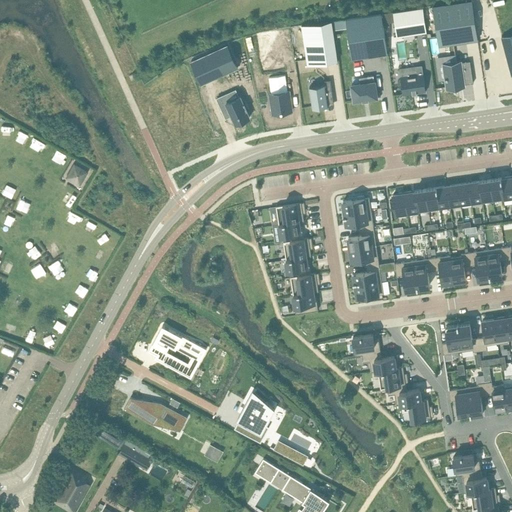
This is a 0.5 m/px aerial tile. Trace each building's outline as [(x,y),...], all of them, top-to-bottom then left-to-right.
[(472,0),(469,0),(433,6),(439,45),(478,39),(472,0)] [(423,7),(393,12),(394,20),(397,36),(427,31),(423,7)] [(393,12),(381,14),(383,21),(394,20),(393,12)] [(381,14),(381,13),(346,18),(352,58),(387,53),(383,21),(381,14)] [(338,60),(332,20),(302,25),(308,65),(338,60)] [(291,28),(257,33),(263,73),(297,68),(291,28)] [(511,33),(501,36),(507,56),(511,75),(511,33)] [(227,44),(190,60),(201,83),(237,66),(227,44)] [(473,82),(470,60),(460,62),(460,61),(444,63),(448,88),(458,87),(457,85),(473,82)] [(188,65),(154,80),(164,103),(199,88),(188,65)] [(417,74),(401,76),(404,94),(425,91),(423,73),(422,65),(415,66),(417,74)] [(368,82),(352,85),(354,101),(362,100),(362,101),(369,100),(369,99),(377,97),(375,81),(375,82),(374,76),(368,77),(368,82)] [(331,81),(325,82),(325,84),(309,86),(313,108),(322,107),(321,105),(334,103),(331,81)] [(289,92),(269,94),(272,114),(292,111),(289,92)] [(226,93),(217,98),(223,113),(230,110),(236,123),(250,117),(246,110),(248,109),(245,102),(243,103),(240,96),(229,100),(226,93)] [(197,130),(207,125),(199,108),(188,113),(189,116),(175,122),(178,129),(177,130),(178,130),(181,137),(180,137),(182,137),(186,146),(201,139),(197,130)] [(74,165),(67,177),(68,176),(71,178),(71,179),(75,182),(76,181),(79,183),(78,184),(79,184),(86,172),(85,172),(85,173),(81,171),(82,170),(78,167),(77,168),(74,166),(74,165)] [(511,196),(511,177),(511,176),(505,177),(505,178),(502,178),(501,177),(504,196),(503,196),(504,197),(511,196)] [(504,196),(501,177),(501,178),(490,179),(493,198),(503,196),(504,196)] [(493,198),(490,179),(479,181),(482,200),(493,198)] [(482,200),(479,181),(469,182),(471,201),(482,200)] [(471,201),(469,182),(458,184),(461,203),(471,201)] [(461,203),(458,184),(447,185),(450,204),(461,203)] [(450,204),(447,185),(437,187),(439,206),(450,204)] [(439,206),(437,187),(436,187),(426,189),(429,208),(439,206)] [(429,208),(426,189),(415,190),(415,191),(418,209),(429,208)] [(415,191),(411,192),(411,191),(404,192),(407,212),(418,210),(418,209),(415,191)] [(407,212),(404,192),(397,193),(397,194),(393,195),(394,205),(393,205),(394,214),(407,212)] [(344,213),(371,209),(369,197),(365,198),(364,195),(357,196),(358,199),(343,201),(344,213)] [(304,220),(301,202),(276,205),(279,224),(299,221),(304,220)] [(374,227),(371,209),(344,213),(345,215),(343,216),(343,217),(344,217),(345,225),(360,223),(361,229),(374,227)] [(300,226),(299,221),(279,224),(282,242),(284,242),(284,241),(303,238),(302,225),(300,226)] [(376,245),(374,227),(361,229),(362,235),(348,237),(350,249),(376,245)] [(309,237),(303,238),(284,241),(284,242),(286,259),(306,256),(311,256),(309,237)] [(379,263),(376,245),(350,249),(352,261),(365,259),(366,265),(379,263)] [(506,259),(504,247),(486,249),(490,277),(491,277),(491,276),(502,274),(500,260),(506,259)] [(490,277),(486,249),(468,252),(470,265),(476,264),(478,279),(484,278),(484,277),(490,276),(490,277)] [(470,265),(468,252),(461,253),(462,255),(451,257),(450,257),(454,281),(466,279),(464,266),(470,265)] [(450,257),(451,257),(451,255),(432,257),(434,270),(440,269),(442,283),(454,281),(450,257)] [(307,261),(306,256),(286,259),(288,270),(291,270),(292,276),(311,274),(311,273),(309,261),(307,261)] [(434,270),(432,257),(414,260),(418,287),(430,285),(428,271),(434,270)] [(418,287),(414,260),(395,263),(397,276),(404,275),(406,290),(412,289),(412,288),(417,287),(417,288),(418,287)] [(382,282),(379,263),(366,265),(367,271),(352,274),(353,282),(353,283),(355,283),(355,285),(382,282)] [(316,272),(311,273),(311,274),(292,276),(291,276),(293,294),(313,291),(313,292),(319,291),(316,272)] [(384,293),(382,282),(355,285),(357,297),(372,295),(372,298),(379,297),(379,294),(384,293)] [(314,297),(313,292),(313,291),(293,294),(296,313),(318,309),(316,297),(314,297)] [(505,317),(506,317),(506,316),(498,317),(498,318),(494,319),(497,343),(509,341),(509,337),(508,337),(505,317)] [(497,343),(494,319),(482,321),(484,336),(478,337),(480,350),(487,349),(486,345),(497,343)] [(480,350),(478,337),(472,338),(470,321),(464,322),(464,323),(458,324),(458,323),(462,351),(473,349),(473,351),(480,350)] [(462,351),(458,323),(457,323),(457,324),(446,326),(448,340),(448,342),(442,343),(443,354),(462,351)] [(163,325),(149,350),(157,355),(155,358),(177,370),(183,360),(166,351),(170,344),(186,353),(192,356),(183,373),(191,377),(207,348),(163,325)] [(381,351),(379,339),(374,339),(373,334),(353,336),(356,355),(362,354),(381,351)] [(382,358),(381,351),(362,354),(363,362),(370,361),(371,371),(378,370),(396,367),(394,356),(382,358)] [(403,366),(396,367),(378,370),(381,388),(387,387),(406,384),(403,366)] [(504,386),(504,383),(492,385),(492,381),(485,382),(487,395),(493,394),(495,410),(507,408),(504,386)] [(487,395),(485,382),(478,383),(478,385),(467,387),(471,414),(472,414),(472,413),(477,412),(477,414),(483,413),(481,396),(487,395)] [(407,390),(406,384),(387,387),(388,395),(395,394),(396,404),(403,403),(421,400),(421,399),(419,389),(407,390)] [(471,414),(467,387),(449,389),(450,400),(457,399),(457,401),(459,415),(470,413),(471,414)] [(238,421),(235,428),(253,437),(254,435),(262,439),(269,426),(267,424),(275,408),(253,389),(236,420),(238,421)] [(130,396),(124,408),(151,422),(154,415),(168,422),(172,427),(180,429),(187,416),(160,401),(154,400),(153,404),(142,398),(130,396)] [(428,398),(421,399),(421,400),(403,403),(404,410),(411,409),(412,420),(419,419),(427,418),(431,417),(428,398)] [(101,428),(97,435),(108,442),(112,435),(101,428)] [(278,439),(274,448),(304,464),(308,456),(305,455),(306,454),(278,439)] [(137,445),(134,451),(147,457),(152,447),(141,441),(139,446),(137,445)] [(456,475),(462,474),(481,471),(479,458),(474,459),(473,453),(462,455),(453,456),(456,475)] [(263,458),(255,472),(271,482),(272,480),(284,486),(282,489),(302,501),(295,511),(314,511),(316,510),(320,511),(321,511),(330,499),(263,458)] [(53,501),(74,511),(90,484),(83,480),(86,475),(71,467),(53,501)] [(482,477),(481,471),(462,474),(465,492),(470,491),(488,488),(487,477),(482,477)] [(495,487),(488,488),(470,491),(473,509),(480,508),(480,507),(498,505),(495,487)]
